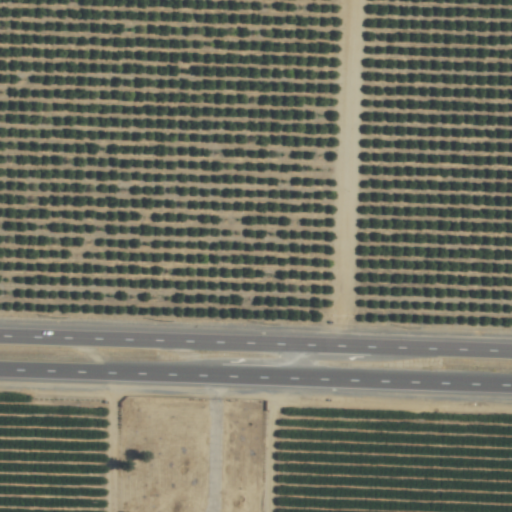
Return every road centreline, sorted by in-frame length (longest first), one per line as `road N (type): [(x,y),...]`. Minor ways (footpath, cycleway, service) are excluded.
road 1 (primary): [(0,370),(511,385)]
road 2 (primary): [(511,352),(0,337)]
